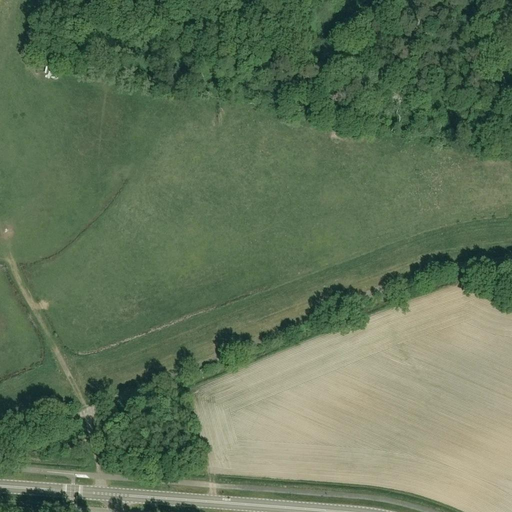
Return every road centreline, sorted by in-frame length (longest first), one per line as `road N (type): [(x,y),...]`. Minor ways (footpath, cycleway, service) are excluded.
road 1 (track): [(100,494),(88,411),(416,276),(511,259)]
road 2 (tertiary): [(330,511),(0,486)]
